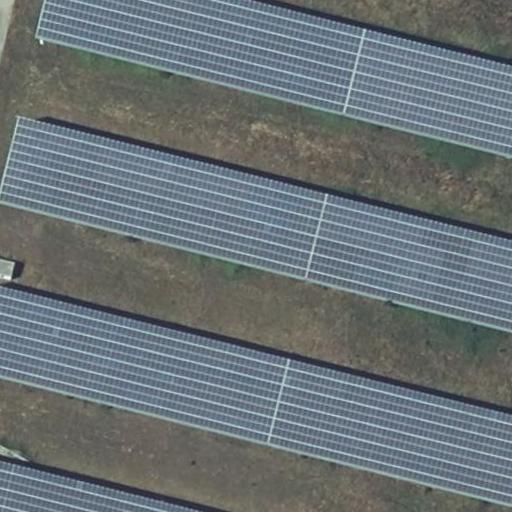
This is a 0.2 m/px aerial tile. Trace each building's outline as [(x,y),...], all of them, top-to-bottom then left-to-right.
[(511,76),(210,0),(44,0),(36,31),(511,150),(511,76)] [(511,250),(16,125),(0,187),(0,195),(511,324),(511,250)] [(14,266),(0,261),(0,277),(10,280),(14,266)] [(511,424),(0,295),(0,370),(511,499),(511,424)] [(166,511),(0,470),(0,511),(166,511)]
